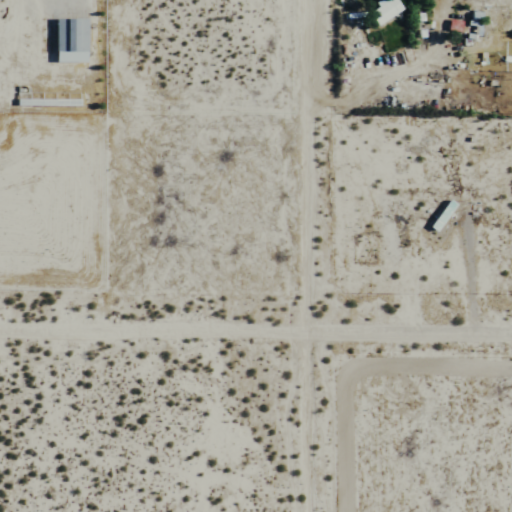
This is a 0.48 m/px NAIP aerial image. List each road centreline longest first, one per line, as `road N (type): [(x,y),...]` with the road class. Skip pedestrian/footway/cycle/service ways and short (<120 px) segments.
road 1 (residential): [(318,511),(314,0)]
road 2 (residential): [(0,322),(511,326)]
